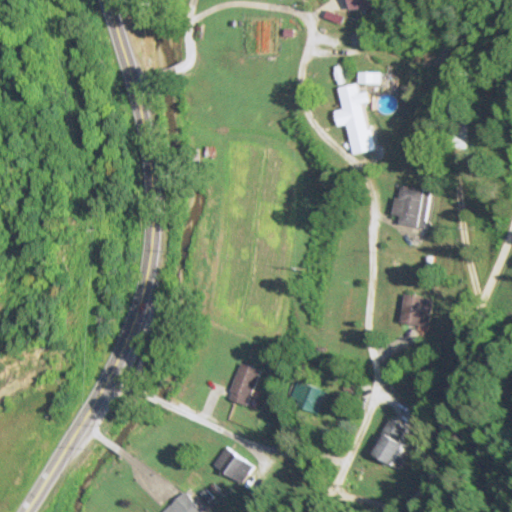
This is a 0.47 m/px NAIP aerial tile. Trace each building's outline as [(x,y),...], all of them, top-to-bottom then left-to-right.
[(349,0),(350,9),(374,8),(373,0),(349,0)] [(361,83),(340,87),(345,110),(337,112),(339,126),(349,125),(354,153),(373,150),(361,83)] [(432,192),(402,184),(394,214),(401,216),(400,222),(422,228),(432,192)] [(430,326),(435,298),(407,293),(402,321),(430,326)] [(232,401),(251,404),(258,367),(238,364),(232,401)] [(291,405),(321,413),(328,389),(298,380),(291,405)] [(371,453),(398,469),(404,459),(396,454),(411,429),(392,418),(371,453)] [(242,483),(255,465),(228,446),(216,463),(242,483)] [(164,511),(207,511),(186,491),(164,511)]
